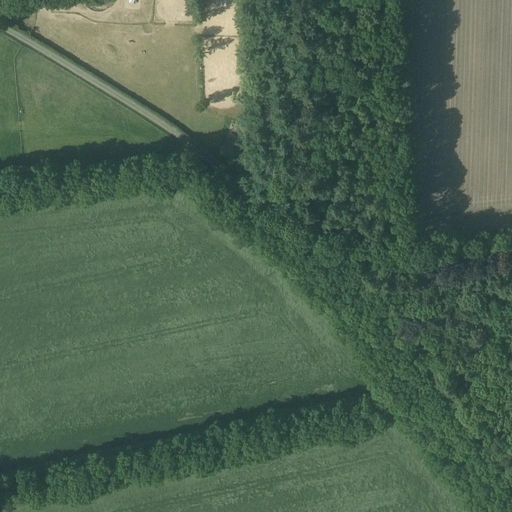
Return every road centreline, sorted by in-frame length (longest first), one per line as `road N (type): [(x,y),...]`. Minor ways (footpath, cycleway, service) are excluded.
road 1 (unclassified): [(511,464),(367,275),(150,114),(0,26)]
road 2 (unknown): [(511,258),(444,269),(389,305)]
